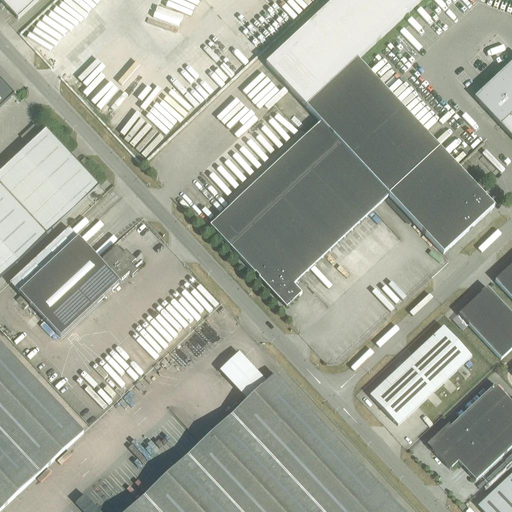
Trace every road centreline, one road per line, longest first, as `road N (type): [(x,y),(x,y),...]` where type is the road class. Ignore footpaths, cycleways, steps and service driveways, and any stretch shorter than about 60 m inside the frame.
road 1 (unclassified): [(330,395),(0,44)]
road 2 (unclassified): [(511,227),(330,395)]
road 3 (unknown): [(511,160),(438,81),(435,53),(488,21),(511,25)]
road 4 (unclassified): [(437,511),(330,395)]
